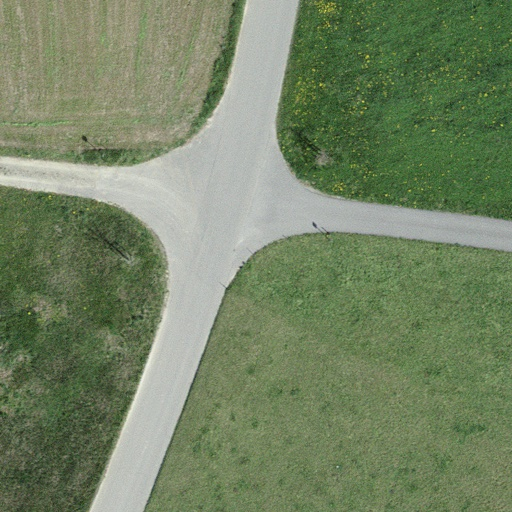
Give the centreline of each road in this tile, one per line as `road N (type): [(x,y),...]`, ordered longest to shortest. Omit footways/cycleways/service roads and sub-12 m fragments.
road 1 (tertiary): [(271,0),(197,296),(115,511)]
road 2 (track): [(0,173),(511,236)]
